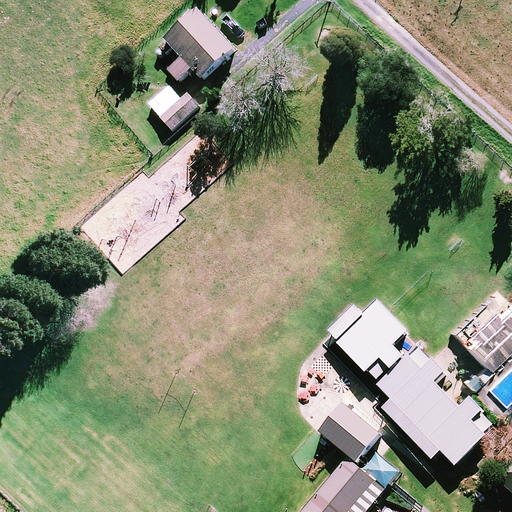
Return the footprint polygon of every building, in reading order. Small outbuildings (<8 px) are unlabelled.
[(237,49),(202,10),(169,39),(185,58),(172,70),(182,81),(196,69),(204,79),(237,49)] [(183,99),(172,87),(151,105),(174,131),(202,106),(191,93),(183,99)] [(380,299),(338,339),(394,397),(385,406),(434,457),(443,449),(458,465),(490,434),(402,342),(411,332),(380,299)] [(511,304),(510,302),(466,346),(488,368),(511,343),(511,304)] [(323,431),(361,461),(384,433),(346,403),(323,431)] [(349,454),(302,511),(352,511),(379,479),(349,454)] [(511,455),(495,474),(511,488),(511,455)]
